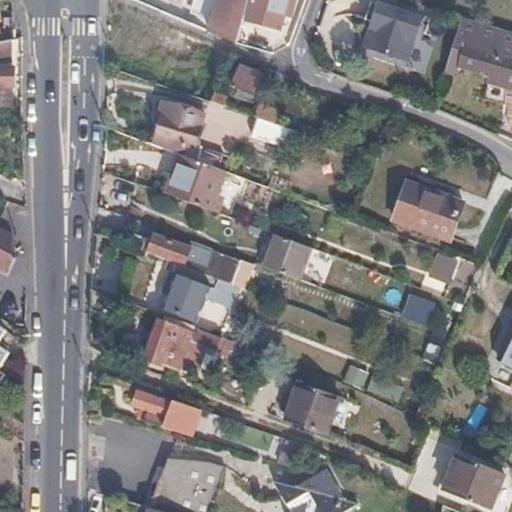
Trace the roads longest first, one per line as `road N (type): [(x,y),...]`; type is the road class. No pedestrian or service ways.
road 1 (primary): [(62,306),(88,0)]
road 2 (primary): [(49,0),(62,306)]
road 3 (residential): [(313,0),(298,48),(305,70),(443,122),(511,158)]
road 4 (primary): [(60,511),(62,306)]
